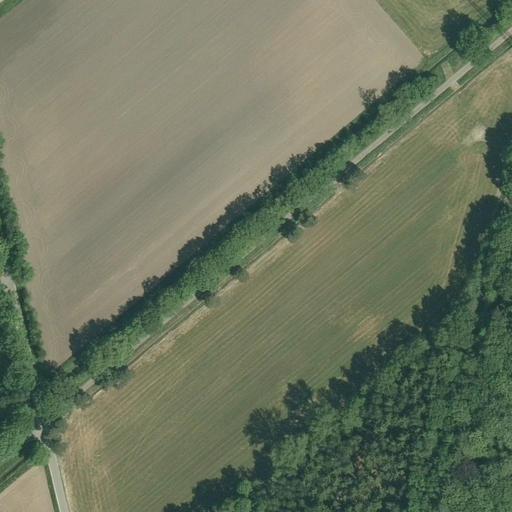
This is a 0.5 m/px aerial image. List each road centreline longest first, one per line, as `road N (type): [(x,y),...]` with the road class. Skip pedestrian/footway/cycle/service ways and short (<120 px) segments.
road 1 (residential): [(398,126),(42,424)]
road 2 (unclassified): [(0,230),(42,424)]
road 3 (track): [(511,30),(398,126)]
